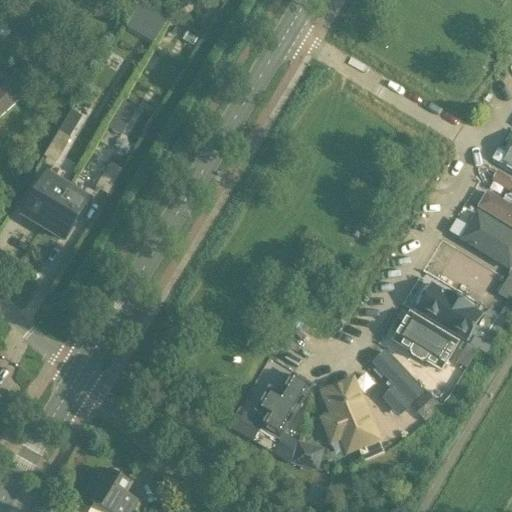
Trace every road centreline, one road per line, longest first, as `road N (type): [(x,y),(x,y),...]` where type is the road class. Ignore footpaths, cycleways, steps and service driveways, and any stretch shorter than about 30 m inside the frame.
road 1 (tertiary): [(76,378),(287,31)]
road 2 (residential): [(316,358),(341,357),(358,345),(479,149)]
road 3 (residential): [(479,149),(287,31)]
road 4 (residential): [(225,511),(76,378)]
road 5 (tertiary): [(0,504),(76,378)]
